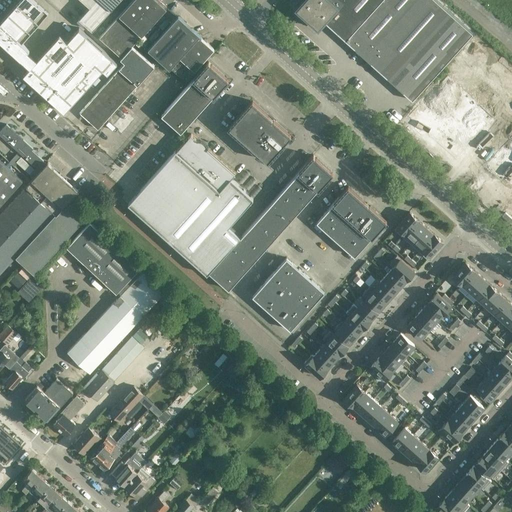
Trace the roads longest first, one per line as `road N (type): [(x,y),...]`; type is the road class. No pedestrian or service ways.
road 1 (tertiary): [(476,226),(250,22)]
road 2 (residential): [(323,395),(428,492),(511,398)]
road 3 (residential): [(461,242),(323,395)]
road 4 (unclassified): [(102,177),(0,83)]
road 5 (residential): [(323,395),(224,305)]
